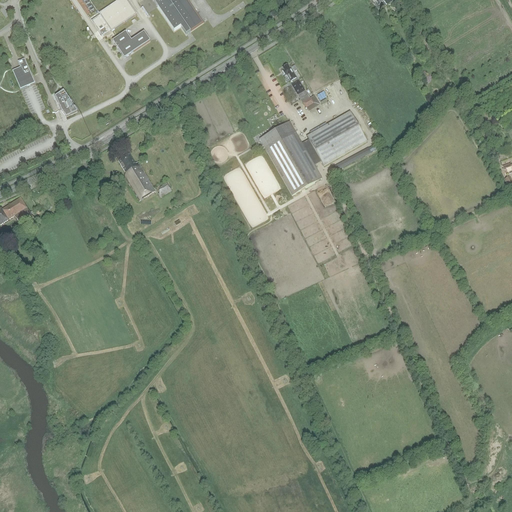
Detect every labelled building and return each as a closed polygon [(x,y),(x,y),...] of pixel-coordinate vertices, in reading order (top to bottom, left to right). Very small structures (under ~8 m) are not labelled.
[(102,36),(110,31),(111,32),(137,15),(126,0),(119,0),(99,14),(100,16),(95,19),(92,22),(102,36)] [(152,0),(174,32),(180,28),(185,36),(204,23),(188,0),(152,0)] [(376,2),(379,6),(380,5),(382,8),(392,2),(390,0),(371,0),(374,3),(376,2)] [(143,32),(131,41),(125,32),(113,40),(125,58),(149,41),(143,32)] [(25,60),(18,63),(20,68),(13,71),(20,89),(35,83),(25,60)] [(284,70),(283,72),(286,77),(287,76),(291,82),(292,82),(294,84),(292,85),(300,100),(307,96),(291,69),(290,69),(287,66),(283,68),(284,70)] [(72,103),(64,91),(55,97),(61,110),(61,111),(66,118),(77,112),(76,109),(72,103)] [(319,94),(322,100),(329,97),(326,91),(319,94)] [(306,109),(314,104),(311,99),(310,99),(307,96),(300,100),(306,109)] [(302,145),(290,123),(260,140),(292,197),(322,180),(314,167),(321,163),(324,167),(367,142),(350,113),(307,137),(309,141),(302,145)] [(370,148),(335,167),(337,172),(372,153),(370,148)] [(135,165),(130,156),(119,162),(126,174),(124,177),(139,202),(156,192),(160,198),(171,191),(166,183),(155,190),(138,163),(135,165)] [(502,167),(506,176),(511,173),(511,165),(511,164),(502,167)] [(1,209),(0,209),(0,226),(14,217),(22,230),(35,221),(27,209),(21,198),(2,210),(1,209)]
